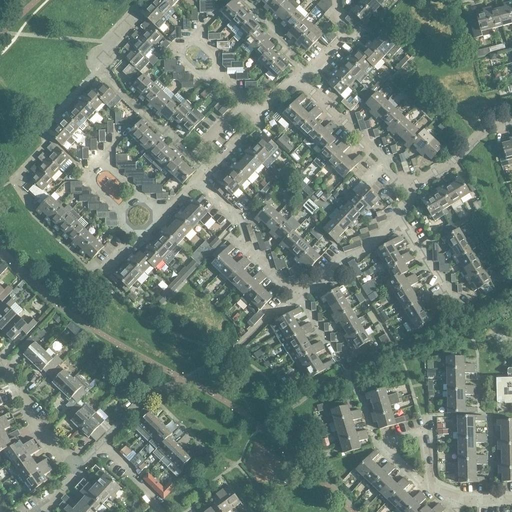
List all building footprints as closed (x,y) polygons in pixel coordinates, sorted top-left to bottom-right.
[(151,5),(163,17),(167,21),(175,12),(172,8),(171,8),(162,0),(155,0),(156,0),(151,5)] [(179,0),(162,0),(171,8),(172,8),(179,0)] [(227,0),(223,4),(228,8),(222,14),(231,23),(242,11),(237,6),(240,3),(236,0),(227,0)] [(275,14),(287,3),(287,2),(288,0),(272,0),(267,6),(264,9),(268,12),(270,10),(275,14)] [(330,0),(322,0),(321,1),(317,6),(325,14),(332,7),(331,1),(330,0)] [(351,3),(356,8),(351,12),(360,21),(357,23),(361,27),(363,24),(366,26),(369,22),(367,20),(372,15),(360,4),(360,3),(357,0),(352,0),(354,1),(351,3)] [(375,11),(380,6),(373,0),(363,0),(360,3),(360,4),(372,15),(374,18),(378,14),(375,11)] [(373,0),(380,6),(383,9),(386,5),(384,3),(386,0),(373,0)] [(284,23),(295,11),(287,3),(275,14),(272,17),(276,21),(279,18),(284,23)] [(511,24),(511,19),(508,4),(503,5),(504,8),(498,10),(503,27),(511,24)] [(163,17),(151,5),(146,11),(143,8),(139,12),(154,26),(163,17)] [(503,27),(498,10),(492,11),(491,8),(487,9),(492,29),(503,27)] [(492,29),(487,9),(482,10),(476,12),(477,15),(469,16),(473,31),(480,29),(482,37),(493,34),(492,29)] [(240,31),(253,17),(250,14),(248,16),(242,11),(231,23),(227,27),(231,31),(235,26),(240,31)] [(301,24),(305,20),(295,11),(284,23),(282,25),(290,33),(293,31),(301,23),(301,24)] [(322,14),(316,21),(327,29),(332,21),(322,14)] [(353,28),(357,23),(349,15),(345,20),(353,28)] [(253,17),(240,31),(248,39),(249,40),(257,31),(260,29),(260,28),(255,22),(257,20),(253,17)] [(290,33),(287,37),(286,37),(290,41),(293,38),(297,43),(298,43),(309,31),(310,32),(315,27),(310,23),(309,24),(305,20),(301,24),(301,23),(293,31),(290,33)] [(146,32),(142,37),(141,37),(154,48),(163,38),(146,22),(143,25),(145,28),(143,30),(146,32)] [(307,52),(319,40),(327,48),(333,41),(325,33),(323,35),(315,27),(310,32),(309,31),(298,43),(297,43),(295,45),(299,49),(301,47),(307,52)] [(244,51),(249,46),(254,51),(268,37),(264,33),(260,29),(257,31),(249,40),(248,39),(245,42),(240,47),(244,51)] [(377,41),(393,57),(401,48),(397,44),(396,44),(395,43),(397,41),(391,35),(389,37),(381,30),(378,34),(381,37),(377,41)] [(133,46),(144,58),(145,57),(154,48),(141,37),(142,37),(136,32),(134,35),(136,37),(134,39),(137,42),(133,46)] [(271,51),(274,47),(269,42),(271,40),(268,37),(254,51),(258,55),(252,60),(257,65),(256,65),(256,66),(259,63),(262,59),(263,59),(271,51)] [(166,41),(160,47),(164,51),(170,45),(166,41)] [(366,46),(382,60),(386,56),(390,60),(393,57),(377,41),(373,46),(369,42),(366,46)] [(124,58),(131,64),(136,69),(137,69),(140,72),(149,63),(146,59),(145,57),(144,58),(133,46),(129,42),(126,46),(128,48),(126,50),(129,53),(124,58)] [(382,60),(366,46),(363,49),(366,53),(363,57),(362,57),(371,65),(370,65),(374,69),(374,68),(382,60)] [(268,71),(282,56),(278,53),(276,56),(271,51),(263,59),(262,59),(259,63),(256,66),(261,70),(263,67),(268,71)] [(348,58),(363,73),(367,68),(371,72),(374,69),(370,65),(371,65),(362,57),(363,57),(358,53),(354,57),(351,55),(348,58)] [(151,65),(157,59),(153,55),(148,61),(149,63),(151,65)] [(282,56),(268,71),(277,80),(288,68),(283,62),(285,60),(282,56)] [(400,63),(403,66),(409,60),(406,57),(400,63)] [(363,73),(348,58),(345,62),(347,64),(343,68),(356,80),(363,73)] [(403,66),(400,63),(395,69),(398,72),(403,66)] [(137,91),(142,96),(153,84),(144,76),(144,77),(140,73),(140,72),(137,69),(136,69),(131,64),(122,73),(136,85),(131,91),(134,94),(137,91)] [(356,80),(343,68),(339,73),(336,70),(333,74),(348,88),(356,80)] [(317,71),(305,79),(312,88),(323,80),(317,71)] [(381,75),(387,80),(390,77),(384,71),(381,75)] [(348,88),(333,74),(330,77),(332,80),(328,84),(340,97),(348,88)] [(387,80),(381,75),(378,78),(384,83),(387,80)] [(145,100),(151,104),(162,92),(165,89),(156,81),(153,84),(142,96),(139,98),(143,102),(145,100)] [(107,107),(112,101),(116,105),(121,100),(116,96),(115,96),(104,86),(98,91),(96,89),(93,92),(104,103),(107,107)] [(200,96),(205,100),(213,91),(208,87),(200,96)] [(369,92),(372,95),(377,90),(374,87),(369,92)] [(104,103),(93,92),(92,91),(87,97),(84,95),(81,98),(96,112),(104,103)] [(171,101),(162,92),(151,104),(148,107),(151,110),(156,115),(159,112),(171,101)] [(372,95),(369,92),(363,98),(367,101),(372,95)] [(372,117),(386,102),(377,93),(366,105),(371,110),(369,113),(372,117)] [(290,125),(303,111),(299,106),(305,99),(303,96),(299,100),(298,100),(291,108),(285,103),(275,112),(290,125)] [(98,115),(96,112),(81,98),(78,101),(80,104),(75,109),(87,120),(90,123),(98,115)] [(359,103),(354,99),(349,105),(344,100),(341,103),(350,112),(359,103)] [(227,104),(222,100),(214,108),(218,113),(224,107),(227,104)] [(169,121),(170,120),(169,120),(180,109),(179,109),(171,101),(159,112),(156,115),(160,119),(163,116),(169,121)] [(182,105),(179,109),(180,109),(169,120),(170,120),(172,123),(175,121),(180,126),(191,114),(195,110),(187,101),(182,105)] [(384,122),(395,110),(386,102),(372,117),(376,120),(378,117),(384,122)] [(224,107),(218,113),(222,117),(228,110),(224,107)] [(299,131),(318,111),(315,108),(308,115),(303,111),(290,125),(290,126),(292,124),(299,131)] [(84,124),(87,120),(75,109),(70,114),(68,112),(64,115),(79,129),(80,128),(83,131),(86,128),(86,125),(84,124)] [(395,110),(384,122),(389,127),(386,130),(390,133),(404,118),(395,110)] [(307,138),(319,125),(314,121),(321,114),(318,111),(299,131),(307,138)] [(127,120),(122,120),(122,113),(115,114),(116,126),(122,125),(128,125),(130,123),(127,120)] [(201,123),(191,114),(180,126),(177,128),(181,132),(184,130),(189,135),(201,123)] [(79,129),(64,115),(61,118),(64,121),(59,126),(71,138),(79,129)] [(131,125),(135,129),(130,135),(138,144),(151,131),(146,126),(147,124),(144,121),(144,120),(139,116),(131,125)] [(401,139),(412,126),(404,118),(390,133),(393,136),(396,134),(401,139)] [(319,125),(307,138),(303,142),(311,150),(315,146),(315,145),(334,125),(331,123),(324,130),(319,125)] [(331,144),(332,144),(335,141),(330,136),(337,128),(334,125),(315,145),(315,146),(322,153),(323,153),(331,144)] [(62,147),(67,141),(72,146),(75,142),(71,138),(59,126),(54,131),(51,129),(48,133),(62,147)] [(407,150),(413,144),(421,135),(421,134),(412,126),(401,139),(406,143),(404,146),(407,150)] [(147,152),(161,137),(158,134),(156,136),(151,131),(138,144),(147,152)] [(419,154),(433,140),(425,132),(424,131),(421,134),(421,135),(413,144),(418,148),(416,151),(419,154)] [(277,149),(262,134),(259,138),(261,141),(257,145),(269,157),(270,157),(277,149)] [(161,137),(147,152),(156,160),(168,147),(163,142),(165,141),(161,137)] [(281,138),(276,143),(282,149),(287,144),(281,138)] [(502,167),(507,166),(511,164),(511,161),(511,160),(511,139),(509,140),(502,142),(502,145),(504,153),(498,155),(502,167)] [(433,140),(419,154),(423,158),(426,155),(431,160),(442,149),(433,140)] [(322,170),(327,164),(346,144),(343,141),(336,148),(332,144),(331,144),(323,153),(322,153),(313,162),(322,170)] [(52,154),(48,158),(60,170),(69,160),(52,144),(49,147),(52,149),(50,152),(52,154)] [(293,149),(287,144),(282,149),(288,155),(293,149)] [(335,171),(347,159),(342,154),(349,147),(346,144),(327,164),(335,171)] [(247,151),(262,165),(262,164),(267,169),(275,162),(270,157),(269,157),(257,145),(253,150),(250,147),(247,151)] [(161,172),(164,168),(165,168),(178,154),(175,151),(173,152),(168,147),(156,160),(152,163),(161,172)] [(273,153),(281,162),(287,157),(279,148),(273,153)] [(262,165),(247,151),(244,154),(246,157),(242,161),(255,173),(262,165)] [(39,168),(51,179),(60,170),(48,158),(43,154),(40,156),(43,159),(41,161),(43,163),(39,168)] [(174,177),(186,164),(180,159),(182,157),(178,154),(165,168),(174,177)] [(347,159),(335,171),(344,179),(358,164),(358,163),(362,159),(359,156),(352,163),(347,159)] [(255,173),(242,161),(238,165),(235,163),(232,166),(247,181),(255,173)] [(31,179),(36,184),(43,191),(52,181),(51,179),(39,168),(35,164),(32,167),(35,170),(33,172),(35,174),(31,179)] [(186,164),(174,177),(182,185),(196,171),(193,167),(191,169),(186,164)] [(282,169),(285,172),(291,167),(288,164),(282,169)] [(247,181),(232,166),(225,174),(227,177),(240,188),(247,181)] [(285,172),(282,169),(277,175),(280,178),(285,172)] [(105,177),(113,189),(120,184),(112,172),(105,177)] [(333,172),(323,181),(330,188),(339,179),(333,172)] [(352,172),(346,180),(353,184),(358,177),(352,172)] [(240,188),(227,177),(225,174),(217,182),(225,190),(232,197),(240,188)] [(154,180),(156,178),(156,177),(153,180),(150,180),(145,175),(145,178),(141,178),(142,186),(150,186),(154,186),(154,180)] [(451,185),(460,200),(470,194),(459,177),(455,179),(457,182),(451,185)] [(154,186),(150,186),(150,194),(156,194),(162,194),(162,186),(156,186),(156,178),(154,180),(154,186)] [(267,185),(271,188),(276,182),(273,179),(267,185)] [(295,194),(295,195),(296,196),(301,190),(292,181),(287,187),(288,188),(295,194)] [(341,192),(348,186),(344,181),(337,187),(341,192)] [(351,190),(371,209),(374,206),(372,203),(377,198),(365,187),(365,186),(361,182),(353,191),(351,189),(351,190)] [(50,198),(43,191),(36,184),(29,191),(39,201),(38,202),(42,207),(50,198)] [(271,188),(267,185),(262,191),(265,194),(271,188)] [(460,200),(451,185),(446,189),(444,186),(440,188),(451,206),(460,200)] [(451,206),(440,188),(437,190),(437,191),(431,194),(444,216),(448,214),(445,209),(451,206)] [(318,198),(323,194),(319,190),(315,195),(318,198)] [(371,209),(351,190),(343,198),(348,204),(360,215),(365,210),(368,212),(371,209)] [(444,216),(431,194),(426,198),(425,197),(421,200),(427,209),(435,222),(444,216)] [(258,195),(252,201),(256,204),(261,198),(258,195)] [(48,218),(60,206),(50,198),(42,207),(37,212),(41,216),(43,213),(48,218)] [(188,210),(201,222),(205,226),(212,218),(193,200),(189,203),(192,206),(188,210)] [(314,205),(309,200),(302,206),(308,212),(314,205)] [(238,202),(235,205),(241,211),(244,208),(238,202)] [(360,215),(348,204),(340,212),(340,213),(354,226),(358,223),(355,220),(360,215)] [(56,226),(73,209),(68,205),(64,210),(60,206),(48,218),(46,220),(49,224),(51,222),(56,226)] [(267,226),(278,214),(269,206),(255,220),(259,224),(262,222),(267,226)] [(327,217),(332,221),(344,233),(349,227),(351,230),(354,226),(340,213),(340,212),(336,208),(327,217)] [(65,235),(77,223),(68,215),(73,210),(73,209),(56,226),(54,229),(58,232),(60,230),(65,235)] [(201,222),(188,210),(183,215),(181,212),(178,215),(193,230),(201,222)] [(273,237),(287,222),(278,214),(267,226),(272,231),(270,234),(273,237)] [(193,230),(178,215),(174,219),(177,222),(173,226),(186,238),(193,230)] [(216,222),(220,225),(225,220),(222,216),(216,222)] [(460,221),(462,225),(469,221),(467,217),(460,221)] [(368,222),(369,226),(377,224),(376,220),(375,220),(373,221),(372,218),(367,219),(368,222)] [(344,233),(332,221),(323,230),(337,244),(341,240),(339,238),(344,233)] [(462,225),(460,221),(453,225),(453,224),(450,226),(453,230),(455,229),(456,229),(462,225)] [(287,222),(273,237),(276,241),(279,238),(284,242),(284,243),(293,232),(294,233),(296,231),(287,222)] [(74,243),(86,231),(77,223),(65,235),(63,237),(67,241),(69,238),(74,243)] [(359,231),(361,235),(369,233),(378,229),(377,224),(369,226),(366,227),(367,229),(359,231)] [(261,253),(255,235),(254,232),(253,233),(250,225),(246,226),(252,245),(258,243),(261,253)] [(453,230),(450,226),(449,225),(438,231),(440,233),(440,234),(442,238),(453,231),(453,230)] [(186,238),(173,226),(168,230),(166,228),(163,231),(178,246),(186,238)] [(451,249),(466,240),(459,230),(442,241),(444,244),(447,243),(451,249)] [(83,251),(94,239),(86,231),(74,243),(72,245),(75,249),(78,247),(83,251)] [(158,242),(171,254),(175,257),(182,249),(178,246),(163,231),(159,235),(162,237),(158,242)] [(190,238),(199,247),(206,241),(197,232),(190,238)] [(302,241),(294,233),(293,232),(284,243),(284,242),(279,247),(283,251),(285,248),(290,253),(302,241)] [(351,240),(352,244),(360,241),(370,238),(369,233),(361,235),(358,236),(359,237),(351,240)] [(266,251),(264,243),(263,241),(262,242),(260,234),(255,235),(261,253),(266,251)] [(382,261),(398,252),(394,246),(402,241),(400,237),(385,246),(382,243),(378,248),(379,249),(376,251),(382,261)] [(214,249),(221,242),(217,238),(210,245),(214,249)] [(94,239),(83,251),(80,254),(84,257),(86,255),(92,260),(104,248),(94,239)] [(454,262),(472,251),(466,240),(451,249),(454,255),(452,257),(454,262)] [(297,264),(311,249),(302,241),(290,253),(296,258),(294,260),(297,264)] [(362,247),(360,241),(352,244),(350,245),(350,246),(342,249),(344,253),(351,251),(351,250),(362,247)] [(171,254),(158,242),(154,246),(151,243),(148,247),(164,261),(171,254)] [(220,273),(232,260),(228,255),(234,248),(231,245),(227,250),(212,265),(220,273)] [(335,245),(332,249),(339,255),(342,252),(335,245)] [(164,261),(148,247),(145,250),(147,253),(143,257),(152,266),(156,270),(164,261)] [(311,249),(297,264),(300,267),(303,265),(309,270),(320,258),(311,249)] [(182,250),(179,256),(184,259),(188,252),(182,250)] [(199,265),(206,257),(198,250),(191,257),(195,261),(199,265)] [(463,270),(478,261),(488,255),(485,250),(475,256),(472,251),(454,262),(456,265),(460,263),(463,270)] [(388,270),(411,256),(409,253),(401,258),(398,252),(382,261),(388,270)] [(145,274),(152,266),(143,257),(140,254),(135,258),(133,256),(129,259),(145,274)] [(411,256),(388,270),(393,279),(402,274),(409,271),(405,265),(414,260),(411,256)] [(228,280),(247,260),(244,257),(237,264),(232,260),(220,273),(228,280)] [(145,274),(129,259),(122,267),(137,281),(138,281),(145,274)] [(236,288),(248,275),(243,270),(250,263),(247,260),(228,280),(236,288)] [(192,273),(199,265),(195,261),(188,269),(192,273)] [(467,282),(484,271),(478,261),(463,270),(467,276),(464,278),(467,282)] [(130,290),(134,285),(138,289),(141,285),(138,281),(137,281),(122,267),(118,271),(114,275),(122,282),(119,286),(126,293),(130,290)] [(192,273),(188,269),(185,267),(177,275),(184,281),(192,273)] [(484,271),(467,282),(469,286),(472,284),(476,291),(491,282),(484,271)] [(248,275),(236,288),(243,295),(262,275),(259,272),(253,279),(248,275)] [(216,291),(224,278),(218,274),(210,287),(216,291)] [(393,292),(416,278),(414,275),(406,280),(402,274),(393,279),(387,283),(393,292)] [(176,289),(184,281),(177,275),(170,283),(176,289)] [(247,307),(264,290),(259,285),(266,278),(262,275),(243,295),(239,299),(247,307)] [(150,288),(155,293),(166,283),(161,277),(150,288)] [(395,304),(413,293),(410,287),(418,282),(416,278),(393,292),(393,293),(389,295),(395,304)] [(169,297),(176,289),(170,283),(163,291),(169,297)] [(4,291),(0,287),(0,299),(3,302),(8,296),(13,292),(8,287),(4,291)] [(266,303),(274,295),(274,294),(278,290),(275,287),(268,294),(264,290),(247,307),(255,314),(246,323),(251,327),(254,325),(264,314),(259,310),(266,303)] [(330,308),(345,299),(338,289),(321,299),(323,303),(326,302),(330,308)] [(129,295),(135,301),(138,297),(132,292),(129,295)] [(164,292),(157,300),(162,305),(164,303),(169,297),(164,292)] [(400,313),(427,296),(425,293),(417,298),(413,293),(395,304),(400,313)] [(0,328),(2,331),(17,316),(10,309),(15,303),(8,296),(3,302),(0,304),(0,309),(2,311),(0,313),(0,328)] [(406,322),(425,311),(421,306),(430,300),(427,296),(400,313),(406,322)] [(334,320),(351,310),(345,299),(330,308),(334,314),(331,316),(334,320)] [(281,332),(296,323),(293,318),(301,312),(299,308),(280,320),(277,317),(274,319),(274,320),(275,323),(281,332)] [(343,329),(357,320),(351,310),(334,320),(336,324),(339,323),(343,329)] [(425,311),(406,322),(412,332),(439,315),(437,311),(428,316),(425,311)] [(58,324),(62,320),(57,315),(53,319),(58,324)] [(17,316),(2,331),(13,341),(22,331),(27,335),(37,324),(30,317),(24,323),(17,316)] [(361,318),(357,320),(343,329),(347,335),(344,337),(346,341),(363,330),(360,324),(364,322),(361,318)] [(76,335),(69,342),(75,348),(88,334),(86,333),(71,323),(67,327),(76,335)] [(296,323),(281,332),(281,333),(276,336),(281,345),(287,342),(311,327),(308,323),(299,329),(296,323)] [(293,351),(308,342),(304,336),(313,331),(311,327),(287,342),(293,351)] [(363,330),(346,341),(348,345),(352,343),(356,350),(370,341),(363,330)] [(59,349),(64,344),(56,337),(52,342),(59,349)] [(23,355),(32,364),(44,351),(35,343),(30,338),(20,348),(25,353),(23,355)] [(293,363),(295,362),(322,346),(320,342),(311,347),(308,342),(293,351),(287,354),(293,363)] [(43,371),(49,376),(58,366),(63,362),(57,356),(58,355),(49,346),(44,351),(32,364),(41,373),(43,371)] [(300,372),(319,361),(315,355),(324,349),(322,346),(295,362),(300,372)] [(68,353),(64,357),(76,367),(82,360),(77,356),(74,359),(68,353)] [(447,359),(447,370),(475,369),(474,365),(464,365),(464,358),(457,358),(447,359)] [(319,361),(300,372),(307,381),(319,374),(333,365),(331,361),(322,366),(319,361)] [(120,365),(118,362),(112,368),(116,372),(122,366),(120,365)] [(64,371),(58,366),(49,376),(54,381),(52,383),(61,392),(73,379),(64,371)] [(475,369),(447,370),(447,381),(465,380),(464,374),(475,374),(475,369)] [(77,374),(73,379),(61,392),(67,398),(66,399),(69,403),(66,406),(71,411),(77,404),(87,393),(92,388),(77,374)] [(511,380),(503,381),(503,379),(497,379),(497,403),(506,403),(505,400),(511,400),(511,380)] [(465,380),(447,381),(447,391),(475,391),(475,386),(465,386),(465,380)] [(373,406),(398,399),(397,394),(387,397),(385,390),(366,395),(367,400),(371,399),(373,406)] [(475,391),(447,391),(448,402),(465,402),(465,395),(475,395),(475,391)] [(0,405),(10,401),(7,396),(0,399),(0,405)] [(373,419),(392,413),(390,406),(400,404),(398,399),(373,406),(375,414),(371,415),(373,419)] [(333,417),(350,412),(346,400),(329,405),(333,417)] [(465,402),(448,402),(448,414),(469,413),(476,412),(475,408),(465,408),(465,402)] [(71,421),(80,430),(96,413),(87,405),(82,409),(77,404),(71,411),(67,414),(73,419),(71,421)] [(99,407),(95,411),(103,419),(107,415),(99,407)] [(337,429),(353,425),(352,422),(362,419),(360,410),(350,413),(350,412),(333,417),(337,429)] [(142,436),(158,420),(150,412),(134,429),(142,436)] [(0,425),(14,419),(12,413),(0,418),(0,425)] [(105,421),(105,422),(96,413),(80,430),(89,438),(91,436),(96,442),(105,432),(106,433),(111,427),(105,421)] [(394,420),(392,413),(373,419),(374,423),(377,422),(380,430),(405,422),(404,417),(394,420)] [(458,429),(475,428),(475,422),(485,422),(485,417),(479,417),(457,417),(458,429)] [(0,439),(7,436),(4,431),(17,425),(14,419),(0,425),(0,439)] [(153,439),(165,427),(158,420),(142,436),(148,443),(152,439),(153,439)] [(501,434),(511,433),(511,420),(497,421),(497,426),(501,426),(501,434)] [(340,441),(367,434),(366,431),(356,434),(353,425),(337,429),(340,441)] [(165,427),(153,439),(160,446),(160,447),(169,437),(170,437),(172,434),(165,427)] [(458,440),(486,439),(486,434),(475,435),(475,428),(458,429),(458,440)] [(511,433),(501,434),(501,441),(498,441),(498,446),(511,445),(511,433)] [(367,434),(340,441),(344,454),(361,449),(359,442),(368,439),(367,434)] [(0,453),(4,451),(18,444),(18,443),(15,438),(9,441),(7,436),(0,439),(0,453)] [(177,444),(170,437),(169,437),(160,447),(160,446),(153,454),(160,461),(160,462),(177,444)] [(20,442),(18,443),(18,444),(4,451),(12,462),(38,444),(35,439),(23,447),(20,442)] [(458,450),(476,450),(476,443),(486,443),(486,439),(458,440),(458,450)] [(15,475),(34,462),(31,457),(42,449),(38,444),(12,462),(10,463),(15,470),(13,472),(15,475)] [(167,469),(184,451),(177,444),(160,462),(167,469)] [(502,457),(511,457),(511,445),(498,446),(498,450),(501,450),(502,457)] [(459,461),(486,460),(486,456),(476,456),(476,450),(458,450),(459,461)] [(177,478),(182,473),(180,471),(192,459),(184,451),(167,469),(177,478)] [(364,479),(376,466),(372,462),(379,454),(376,451),(371,456),(356,471),(364,479)] [(136,471),(143,464),(140,461),(143,458),(138,454),(130,463),(134,467),(136,470),(136,471)] [(498,470),(511,469),(511,457),(502,457),(502,465),(498,465),(498,470)] [(24,483),(52,464),(48,458),(37,466),(34,462),(15,475),(18,478),(19,476),(24,483)] [(459,472),(476,472),(476,465),(486,465),(486,460),(459,461),(459,472)] [(376,466),(364,479),(372,486),(391,466),(388,463),(381,470),(376,466)] [(52,464),(24,483),(29,490),(27,491),(29,495),(48,482),(44,477),(56,469),(52,464)] [(143,464),(136,471),(138,475),(142,471),(146,467),(143,464)] [(101,480),(98,484),(114,499),(117,497),(115,495),(121,488),(96,466),(91,471),(101,480)] [(391,466),(372,486),(380,494),(392,481),(388,477),(395,469),(391,466)] [(511,469),(498,470),(498,474),(502,474),(502,482),(511,481),(511,469)] [(476,472),(459,472),(459,483),(480,483),(480,482),(487,482),(487,477),(476,478),(476,472)] [(392,481),(380,494),(388,501),(407,481),(404,478),(397,485),(392,481)] [(84,479),(79,484),(103,505),(108,499),(112,502),(114,499),(98,484),(94,488),(84,479)] [(156,481),(151,485),(150,487),(164,500),(175,489),(170,483),(164,489),(156,481)] [(407,481),(388,501),(396,508),(408,496),(403,491),(410,484),(407,481)] [(85,498),(82,502),(92,511),(98,511),(97,511),(103,505),(79,484),(75,488),(85,498)] [(230,511),(236,511),(237,511),(235,508),(241,503),(228,486),(220,493),(233,510),(230,511)] [(221,511),(229,511),(230,511),(233,510),(220,493),(211,499),(215,505),(216,505),(221,511)] [(408,496),(396,508),(399,511),(407,511),(423,496),(419,493),(412,500),(408,496)] [(16,496),(18,505),(24,504),(23,495),(16,496)] [(423,496),(407,511),(422,511),(427,507),(426,507),(423,510),(419,506),(426,499),(423,496)] [(74,511),(69,506),(63,502),(59,506),(65,511),(74,511)] [(92,511),(82,502),(78,506),(73,502),(69,506),(74,511),(92,511)]
